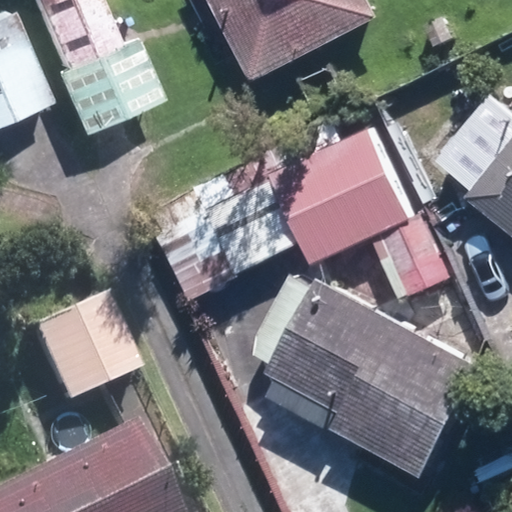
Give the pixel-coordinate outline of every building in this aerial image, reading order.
[(41,0),(67,62),(56,66),(82,129),(166,95),(137,25),(120,32),(106,0),(41,0)] [(222,0),(261,73),(392,5),(389,0),(222,0)] [(0,21),(0,116),(51,94),(14,14),(0,21)] [(511,113),(489,95),(438,157),(472,184),(467,190),(511,225),(511,113)] [(325,260),(425,214),(383,122),(282,168),(325,260)] [(245,267),(312,236),(284,175),(217,205),(245,267)] [(433,211),(390,231),(419,293),(462,273),(433,211)] [(497,362),(331,272),(280,365),(288,369),(278,388),(436,474),(497,362)] [(106,290),(32,323),(67,400),(141,367),(106,290)] [(175,511),(126,416),(0,480),(0,511),(175,511)]
